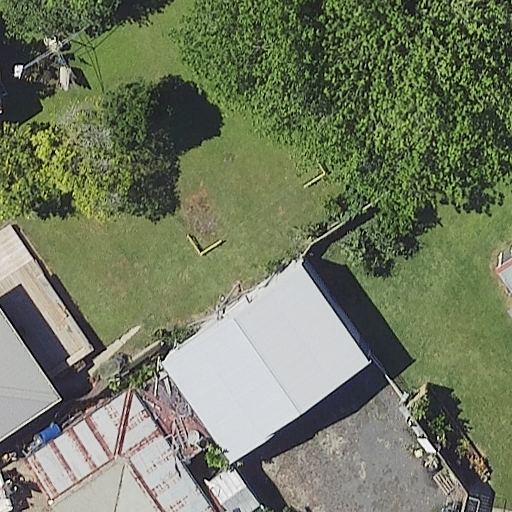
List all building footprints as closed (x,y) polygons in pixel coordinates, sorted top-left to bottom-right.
[(0,0),(0,102),(47,73),(1,0),(0,0)] [(247,234),(204,174),(102,245),(145,305),(247,234)] [(511,235),(495,247),(511,272),(511,235)] [(371,344),(303,252),(167,354),(234,445),(371,344)] [(0,423),(57,385),(0,302),(0,423)] [(223,511),(132,375),(29,444),(73,511),(223,511)]
